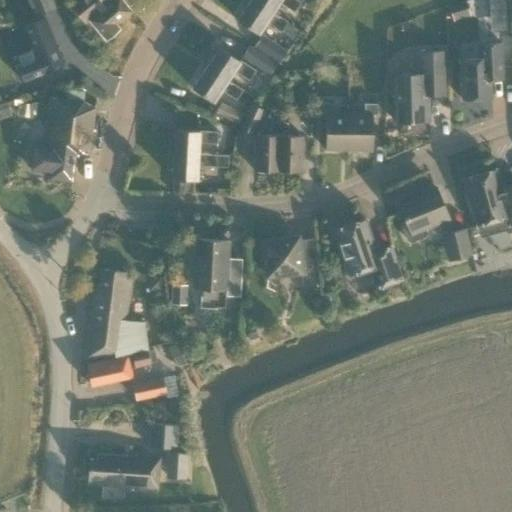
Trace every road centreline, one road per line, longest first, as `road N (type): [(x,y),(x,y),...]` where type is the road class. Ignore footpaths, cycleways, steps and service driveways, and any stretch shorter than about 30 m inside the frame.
road 1 (residential): [(93,203),(265,212),(338,192),(511,119)]
road 2 (tertiary): [(52,511),(61,356),(42,270)]
road 3 (unclassified): [(93,203),(140,60),(176,0)]
